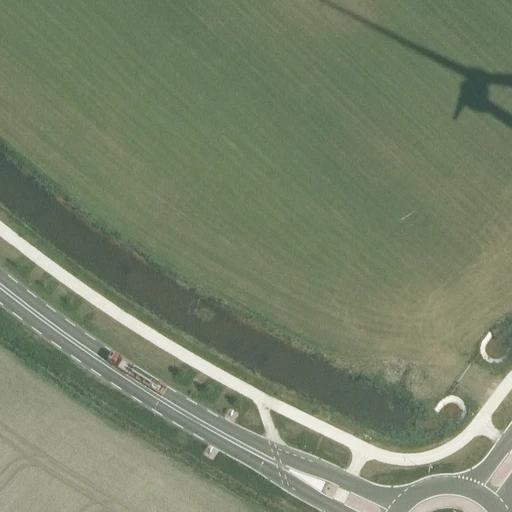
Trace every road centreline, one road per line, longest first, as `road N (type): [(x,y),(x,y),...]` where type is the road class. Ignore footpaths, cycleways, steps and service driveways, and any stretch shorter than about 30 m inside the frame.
road 1 (tertiary): [(278,466),(103,365),(0,285)]
road 2 (tertiary): [(399,506),(330,475),(278,466)]
